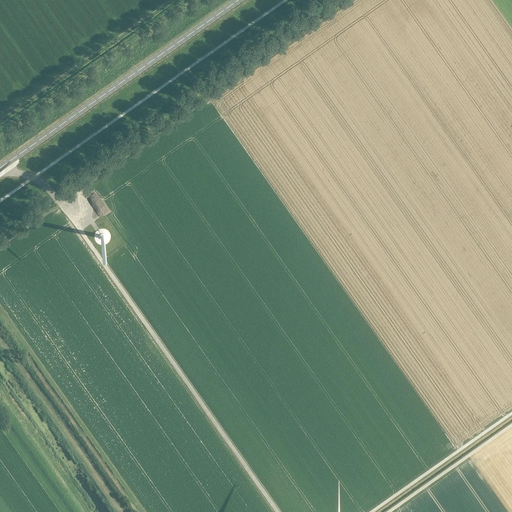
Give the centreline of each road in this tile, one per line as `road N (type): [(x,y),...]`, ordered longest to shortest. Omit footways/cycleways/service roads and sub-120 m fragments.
road 1 (secondary): [(0,168),(239,0)]
road 2 (track): [(121,511),(0,345)]
